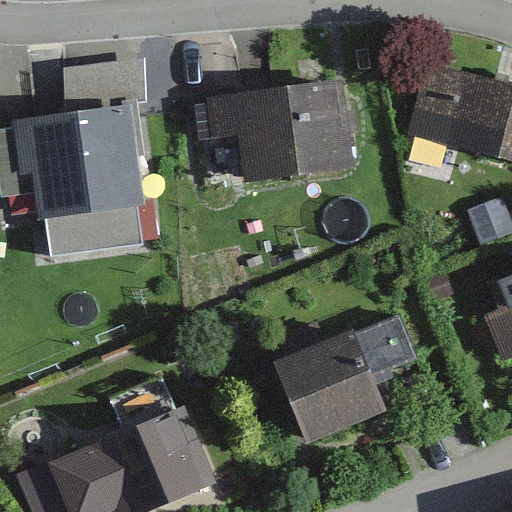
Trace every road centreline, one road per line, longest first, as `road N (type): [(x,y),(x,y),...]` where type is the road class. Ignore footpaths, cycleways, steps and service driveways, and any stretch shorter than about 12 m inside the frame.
road 1 (residential): [(0,21),(28,26),(296,6),(440,9),(511,35)]
road 2 (residential): [(511,460),(389,511)]
